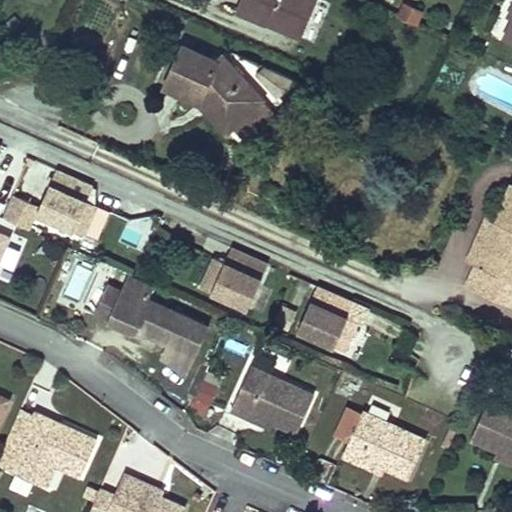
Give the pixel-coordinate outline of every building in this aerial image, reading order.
[(304,38),(320,0),(243,0),(239,11),(304,38)] [(387,1),(383,10),(389,12),(393,3),(387,1)] [(417,27),(424,11),(403,2),(396,18),(417,27)] [(163,86),(201,103),(203,97),(231,127),(233,125),(264,97),(223,52),(217,57),(182,42),(163,86)] [(203,97),(201,103),(226,131),(231,127),(203,97)] [(274,109),(264,97),(233,125),(243,136),(274,109)] [(86,232),(100,238),(112,210),(88,199),(95,185),(58,169),(39,213),(86,233),(86,232)] [(0,183),(0,210),(5,212),(15,183),(2,178),(0,183)] [(511,187),(497,220),(478,264),(468,284),(511,304),(511,187)] [(4,218),(33,226),(39,205),(10,196),(4,218)] [(467,258),(478,264),(497,220),(488,215),(467,258)] [(128,244),(157,237),(152,216),(123,223),(128,244)] [(0,259),(10,236),(0,231),(0,259)] [(279,268),(242,251),(236,265),(226,260),(213,290),(260,311),(279,268)] [(129,273),(122,289),(109,319),(129,328),(139,328),(169,341),(163,355),(187,373),(209,324),(148,297),(153,284),(135,275),(129,273)] [(109,319),(122,289),(108,283),(95,313),(109,319)] [(328,290),(309,333),(356,353),(369,324),(359,319),(365,306),(328,290)] [(233,410),(249,417),(252,412),(276,422),(299,433),(317,394),(253,366),(233,410)] [(213,404),(220,374),(204,370),(196,400),(213,404)] [(0,420),(9,400),(0,395),(0,420)] [(501,448),(511,452),(511,406),(489,397),(470,441),(499,454),(501,448)] [(364,409),(345,453),(361,460),(363,454),(388,465),(411,475),(428,436),(364,409)] [(252,412),(249,417),(274,428),(276,422),(252,412)] [(9,473),(34,484),(41,467),(55,465),(56,466),(80,476),(96,439),(60,424),(57,429),(48,425),(50,420),(35,413),(9,473)] [(48,425),(57,429),(60,424),(50,420),(48,425)] [(511,452),(501,448),(499,454),(511,459),(511,452)] [(388,465),(363,454),(361,460),(386,470),(388,465)] [(46,488),(56,466),(55,465),(41,467),(34,484),(46,488)] [(136,486),(139,480),(123,473),(106,511),(182,511),(185,506),(161,496),(136,486)] [(136,486),(161,496),(163,490),(139,480),(136,486)]
